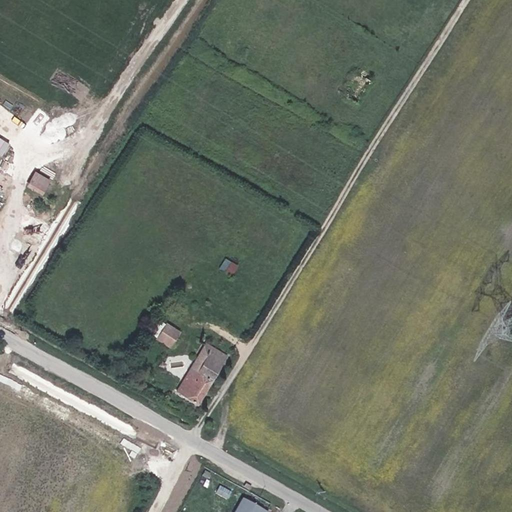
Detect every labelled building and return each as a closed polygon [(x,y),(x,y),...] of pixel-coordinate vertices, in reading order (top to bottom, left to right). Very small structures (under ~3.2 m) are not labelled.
[(359,102),(372,79),(362,73),(349,96),(359,102)] [(41,191),(48,176),(31,168),(24,183),(41,191)] [(220,266),(230,273),(237,264),(226,256),(220,266)] [(169,347),(179,331),(166,323),(156,338),(169,347)] [(204,344),(191,366),(195,369),(209,347),(204,344)] [(196,405),(225,357),(209,347),(195,369),(191,366),(175,393),(196,405)] [(241,493),(233,507),(242,511),(262,511),(266,507),(241,493)]
